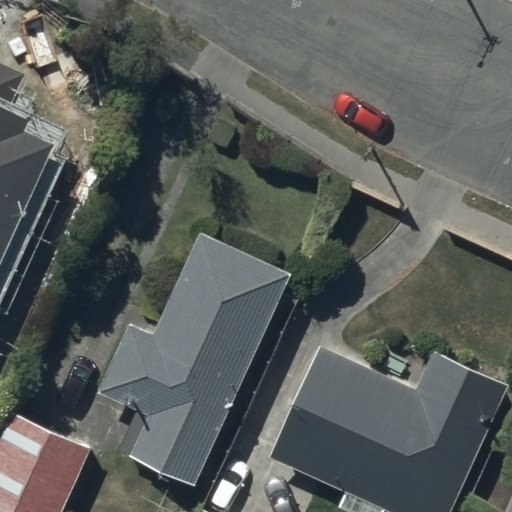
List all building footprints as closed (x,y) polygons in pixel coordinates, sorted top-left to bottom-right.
[(34,121),(0,105),(0,351),(107,120),(47,93),(34,121)] [(293,259),(202,218),(157,320),(131,309),(100,378),(150,400),(131,442),(197,472),(293,259)] [(318,333),(269,444),(345,477),(336,497),(370,511),(379,511),(386,497),(419,511),(447,511),(509,371),(434,338),(418,376),(318,333)] [(57,511),(94,436),(16,399),(0,431),(0,511),(57,511)] [(199,511),(245,511),(208,495),(199,511)]
